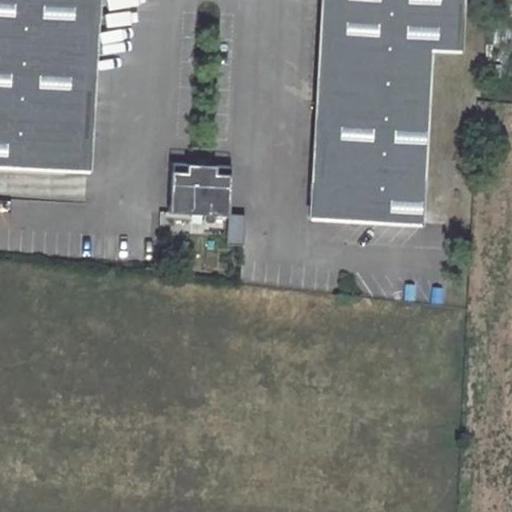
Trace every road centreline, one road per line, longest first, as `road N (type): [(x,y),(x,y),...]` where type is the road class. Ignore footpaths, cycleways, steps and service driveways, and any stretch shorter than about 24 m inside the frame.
road 1 (unknown): [(268,0),(281,223),(295,245),(321,254),(424,265)]
road 2 (unknown): [(148,0),(144,181),(134,200),(108,224),(7,226)]
